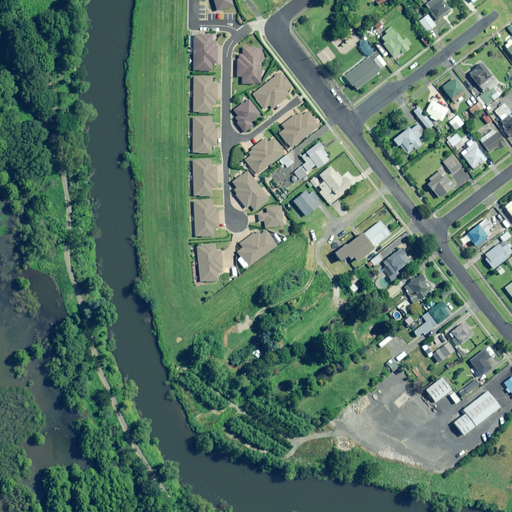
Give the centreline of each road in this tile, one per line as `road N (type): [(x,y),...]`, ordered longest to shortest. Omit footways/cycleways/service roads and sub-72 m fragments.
road 1 (residential): [(495,13),(345,125)]
road 2 (residential): [(431,233),(345,125)]
road 3 (residential): [(511,337),(431,233)]
road 4 (residential): [(345,125),(287,51),(279,25)]
